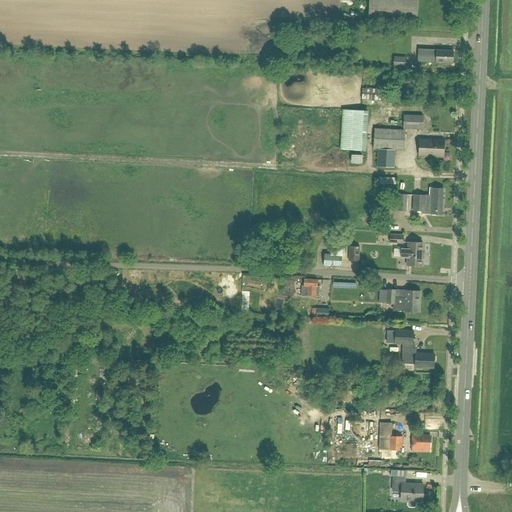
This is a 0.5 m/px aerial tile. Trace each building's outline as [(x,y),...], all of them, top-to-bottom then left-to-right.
[(413,19),(414,0),(365,0),(364,14),(413,19)] [(452,64),(453,51),(418,49),(417,62),(452,64)] [(405,68),(406,57),(394,57),(393,67),(405,68)] [(316,82),(315,105),(340,106),(341,83),(316,82)] [(393,97),(393,91),(362,88),(361,99),(387,101),(387,96),(393,97)] [(340,109),(339,149),(364,149),(365,109),(340,109)] [(423,130),(423,116),(404,115),(403,129),(423,130)] [(403,150),(403,148),(404,132),(404,130),(374,129),(374,131),(373,149),(379,149),(378,167),(393,168),(394,150),(403,150)] [(443,156),(443,144),(427,143),(427,142),(420,141),(420,155),(443,156)] [(361,164),(362,156),(352,156),(351,163),(361,164)] [(443,189),(430,188),(429,195),(411,194),(411,212),(422,212),(422,214),(441,215),(443,189)] [(406,208),(407,194),(398,194),(397,208),(406,208)] [(403,236),(390,235),(390,243),(403,243),(403,236)] [(396,249),(396,256),(402,257),(407,257),(407,266),(421,266),(422,258),(423,258),(423,253),(422,253),(422,243),(408,243),(408,249),(402,249),(402,250),(396,249)] [(359,261),(360,247),(349,246),(348,261),(359,261)] [(341,267),(342,256),(344,256),(345,249),(331,248),(331,255),(324,254),(324,266),(341,267)] [(301,286),(301,296),(307,296),(315,297),(319,297),(320,287),(317,287),(317,280),(304,279),(303,286),(301,286)] [(240,290),(240,311),(248,311),(248,290),(240,290)] [(394,311),(419,313),(420,292),(388,290),(387,304),(394,304),(394,311)] [(318,308),(318,317),(329,317),(330,309),(318,308)] [(435,357),(434,356),(434,354),(416,354),(416,349),(415,349),(415,348),(415,347),(414,346),(413,345),(412,345),(413,332),(395,331),(395,344),(402,344),(401,364),(415,364),(414,367),(433,368),(433,362),(435,361),(435,357)] [(402,451),(402,437),(391,436),(391,423),(379,423),(378,450),(402,451)] [(430,452),(431,438),(429,438),(429,436),(413,435),(412,451),(430,452)] [(422,502),(423,485),(405,484),(406,477),(393,476),(392,491),(402,492),(401,501),(408,501),(408,505),(409,507),(414,507),(415,506),(415,502),(422,502)]
